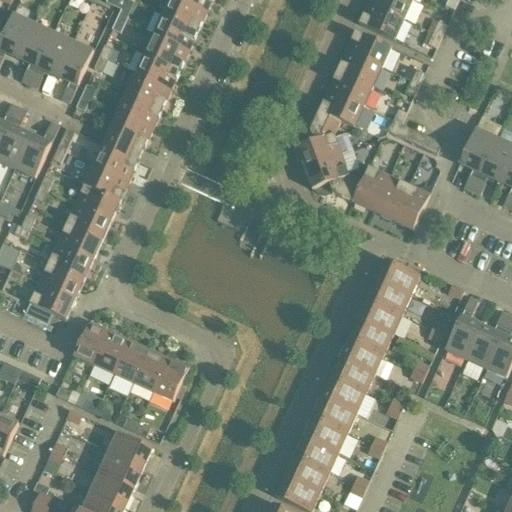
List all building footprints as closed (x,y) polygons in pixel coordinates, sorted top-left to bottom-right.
[(126,0),(108,0),(106,5),(121,12),(117,20),(126,24),(135,4),(129,1),(126,0)] [(176,0),(170,0),(163,17),(199,34),(208,14),(176,0)] [(214,0),(176,0),(208,14),(214,0)] [(407,0),(370,0),(368,5),(405,22),(413,3),(407,0)] [(449,0),(446,8),(454,12),(459,0),(449,0)] [(358,26),(395,43),(405,22),(368,5),(358,26)] [(34,26),(13,17),(0,46),(0,52),(18,61),(34,26)] [(163,17),(154,37),(190,53),(199,34),(163,17)] [(117,20),(112,31),(121,36),(126,24),(117,20)] [(447,28),(433,22),(428,33),(429,33),(442,39),(447,28)] [(38,70),(54,35),(34,26),(18,61),(38,70)] [(355,33),(346,53),(382,70),(392,50),(355,33)] [(429,33),(424,45),(437,51),(442,39),(429,33)] [(54,35),(38,70),(58,79),(74,45),(54,35)] [(190,53),(154,37),(144,56),(181,73),(190,53)] [(58,79),(78,88),(94,54),(74,45),(58,79)] [(104,48),(99,60),(108,64),(113,52),(104,48)] [(337,73),(373,90),(382,70),(346,53),(337,73)] [(144,56),(135,76),(172,93),(181,73),(144,56)] [(99,60),(94,71),(103,75),(108,64),(99,60)] [(411,83),(420,87),(425,75),(416,71),(411,83)] [(27,72),(22,84),(30,88),(35,76),(27,72)] [(337,73),(328,92),(364,109),(373,90),(337,73)] [(43,80),(35,76),(30,88),(38,91),(43,80)] [(172,93),(135,76),(127,95),(163,112),(172,93)] [(411,83),(406,95),(414,99),(420,87),(411,83)] [(87,87),(81,98),(90,102),(95,91),(87,87)] [(67,90),(62,102),(70,106),(75,94),(67,90)] [(318,113),(355,129),(364,109),(328,92),(318,113)] [(127,95),(118,115),(154,132),(163,112),(127,95)] [(76,111),(84,115),(90,102),(81,98),(76,111)] [(6,119),(14,123),(19,110),(11,107),(6,119)] [(22,127),(28,114),(19,110),(14,123),(22,127)] [(398,111),(393,123),(401,126),(402,127),(408,115),(398,111)] [(297,150),(297,151),(335,137),(341,124),(355,130),(355,129),(318,113),(309,134),(303,136),(298,147),(299,149),(297,150)] [(108,136),(105,141),(142,158),(154,132),(118,115),(108,136)] [(0,152),(11,128),(0,122),(0,152)] [(388,134),(396,138),(401,126),(393,123),(388,134)] [(46,137),(55,141),(60,129),(51,125),(46,137)] [(401,126),(396,138),(404,142),(410,130),(402,127),(401,126)] [(11,128),(0,152),(0,165),(15,172),(31,137),(11,128)] [(404,142),(413,146),(418,134),(410,130),(404,142)] [(67,131),(58,151),(66,155),(75,135),(67,131)] [(460,166),(481,176),(497,141),(476,131),(460,166)] [(413,146),(421,150),(426,138),(418,134),(413,146)] [(52,146),(31,137),(15,172),(36,181),(52,146)] [(297,151),(305,171),(342,157),(335,137),(297,151)] [(421,150),(429,153),(435,142),(426,138),(421,150)] [(93,168),(130,184),(142,158),(105,141),(103,147),(93,168)] [(511,157),(511,147),(497,141),(481,176),(500,184),(511,157)] [(429,153),(438,157),(443,145),(435,142),(429,153)] [(66,155),(58,151),(52,163),(61,167),(66,155)] [(342,157),(305,171),(312,191),(350,176),(342,157)] [(511,157),(500,184),(511,189),(511,157)] [(130,184),(93,168),(84,188),(121,204),(130,184)] [(332,196),(353,206),(370,169),(369,168),(362,182),(350,176),(312,191),(313,192),(314,192),(315,194),(326,199),(332,196)] [(370,169),(353,206),(373,215),(390,178),(370,169)] [(409,187),(390,178),(373,215),(392,224),(409,187)] [(45,179),(39,191),(49,195),(54,183),(45,179)] [(473,194),(478,183),(470,179),(464,190),(473,194)] [(473,194),(480,198),(486,186),(478,183),(473,194)] [(430,197),(409,187),(392,224),(413,234),(430,197)] [(84,188),(75,207),(112,224),(121,204),(84,188)] [(39,191),(34,202),(43,206),(49,195),(39,191)] [(75,207),(66,227),(103,244),(112,224),(75,207)] [(18,228),(31,234),(36,223),(27,218),(22,229),(18,228)] [(103,244),(66,227),(57,246),(94,263),(103,244)] [(31,234),(18,228),(14,237),(27,243),(31,234)] [(0,267),(12,273),(12,272),(21,254),(3,246),(0,253),(0,267)] [(57,246),(48,266),(85,283),(94,263),(57,246)] [(411,299),(421,279),(386,263),(376,283),(411,299)] [(48,266),(39,286),(76,302),(85,283),(48,266)] [(12,273),(8,281),(20,287),(24,278),(12,272),(12,273)] [(402,319),(411,299),(376,283),(367,303),(402,319)] [(76,302),(39,286),(25,317),(48,327),(53,316),(66,323),(76,302)] [(453,288),(449,296),(461,301),(464,293),(453,288)] [(478,304),(470,300),(464,312),(473,316),(478,304)] [(393,338),(402,319),(367,303),(358,322),(393,338)] [(502,315),(497,327),(506,331),(511,319),(502,315)] [(446,353),(466,362),(482,328),(461,319),(446,353)] [(358,322),(350,341),(385,357),(393,338),(358,322)] [(90,325),(74,359),(94,368),(110,334),(90,325)] [(444,338),(448,330),(437,325),(433,333),(444,338)] [(466,362),(487,372),(503,337),(482,328),(466,362)] [(433,333),(430,340),(441,346),(444,338),(433,333)] [(110,334),(94,368),(114,377),(130,343),(110,334)] [(511,369),(511,341),(510,341),(503,337),(487,372),(507,381),(511,369)] [(340,362),(375,378),(385,357),(350,341),(340,362)] [(150,352),(130,343),(114,377),(134,386),(150,352)] [(170,361),(150,352),(134,386),(154,395),(170,361)] [(189,370),(170,361),(154,395),(177,406),(183,394),(179,392),(189,370)] [(366,397),(375,378),(340,362),(331,381),(366,397)] [(415,372),(427,377),(430,370),(419,365),(415,372)] [(21,372),(17,382),(37,390),(41,381),(21,372)] [(415,372),(412,380),(423,385),(427,377),(415,372)] [(357,417),(366,397),(331,381),(322,401),(357,417)] [(60,390),(56,398),(68,404),(72,395),(60,390)] [(395,400),(391,409),(403,414),(406,406),(395,400)] [(348,437),(357,417),(322,401),(313,421),(348,437)] [(88,403),(85,412),(96,417),(100,408),(88,403)] [(100,408),(96,417),(108,422),(112,414),(100,408)] [(403,414),(391,409),(388,416),(399,421),(403,414)] [(67,421),(79,427),(83,419),(71,413),(67,421)] [(0,458),(4,460),(19,426),(1,418),(0,419),(0,458)] [(128,421),(125,430),(136,435),(140,427),(128,421)] [(339,456),(348,437),(313,421),(304,439),(339,456)] [(140,427),(136,435),(147,440),(151,432),(140,427)] [(110,456),(143,472),(153,451),(119,435),(110,456)] [(330,476),(339,456),(304,439),(295,460),(330,476)] [(376,441),(373,448),(385,453),(388,446),(376,441)] [(56,446),(52,454),(64,459),(67,451),(56,446)] [(385,453),(373,448),(370,455),(381,460),(385,453)] [(49,461),(60,467),(64,459),(52,454),(49,461)] [(110,456),(101,475),(135,491),(143,472),(110,456)] [(321,495),(330,476),(295,460),(286,479),(321,495)] [(126,510),(135,491),(101,475),(92,495),(126,510)] [(313,511),(321,495),(286,479),(277,500),(302,511),(313,511)] [(359,479),(355,487),(367,492),(370,485),(359,479)] [(34,493),(40,496),(46,498),(49,490),(38,485),(34,493)] [(352,495),(362,500),(363,500),(367,492),(355,487),(352,495)] [(92,495),(83,511),(124,511),(126,510),(92,495)] [(32,511),(49,511),(54,502),(46,498),(40,496),(32,511)]
